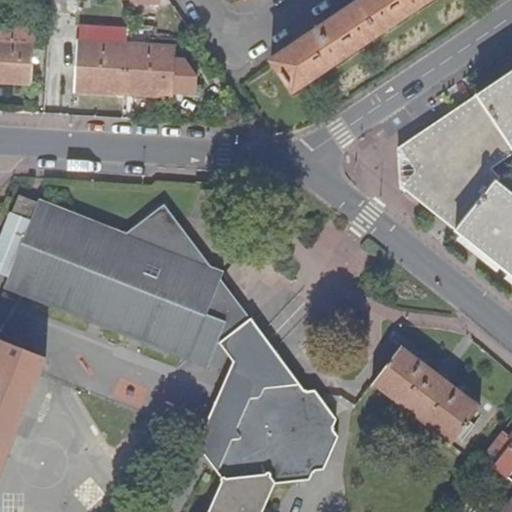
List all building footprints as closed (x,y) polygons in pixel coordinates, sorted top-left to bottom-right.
[(67,12),(67,0),(50,0),(50,12),(67,12)] [(426,0),(360,0),(273,58),(293,89),(426,0)] [(0,41),(35,43),(36,30),(0,28),(0,41)] [(124,92),(127,43),(78,40),(76,88),(124,92)] [(0,81),(31,83),(35,43),(0,41),(0,81)] [(176,45),(127,43),(124,92),(172,95),(176,45)] [(511,200),(492,184),(483,170),(511,149),(511,74),(477,97),(480,101),(407,150),(422,171),(409,188),(456,228),(453,233),(511,282),(511,200)] [(194,248),(197,246),(185,231),(164,205),(122,236),(84,220),(39,202),(38,205),(24,200),(17,197),(0,240),(0,267),(10,272),(5,287),(190,359),(197,337),(222,330),(226,322),(220,318),(228,296),(223,285),(221,281),(223,271),(224,270),(220,270),(214,269),(184,256),(194,248)] [(184,256),(214,269),(197,246),(194,248),(184,256)] [(210,443),(228,479),(240,446),(249,443),(243,437),(256,403),(267,400),(269,392),(299,384),(292,375),(246,319),(228,296),(220,318),(226,322),(222,330),(221,331),(242,357),(210,443)] [(0,341),(0,471),(45,358),(0,341)] [(398,348),(374,382),(454,440),(478,406),(398,348)] [(271,511),(281,488),(316,480),(319,472),(330,469),(342,438),(336,428),(340,419),(317,391),(307,396),(299,384),(269,392),(267,400),(256,403),(243,437),(249,443),(240,446),(228,479),(232,488),(221,511),(271,511)] [(482,459),(507,478),(511,472),(511,436),(511,437),(504,431),(482,459)] [(456,503),(467,511),(478,511),(480,510),(458,491),(452,500),(456,503)]
